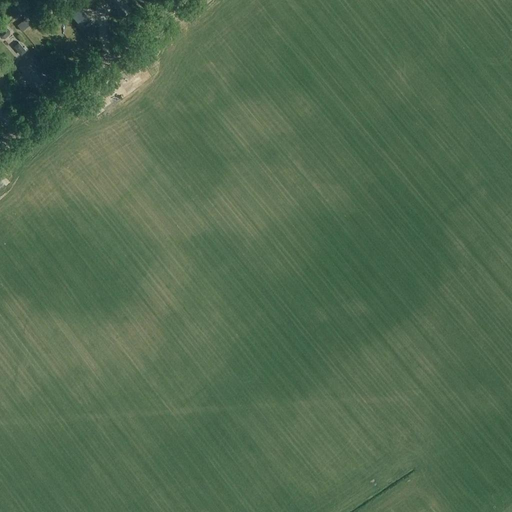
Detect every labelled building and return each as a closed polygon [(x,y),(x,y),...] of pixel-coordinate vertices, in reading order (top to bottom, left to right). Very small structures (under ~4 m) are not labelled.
[(123,0),(107,0),(122,18),(131,10),(123,0)] [(77,4),(68,12),(81,28),(90,21),(77,4)] [(24,9),(21,12),(27,20),(31,18),(24,9)] [(19,24),(18,25),(22,31),(24,30),(31,24),(26,19),(19,24)] [(0,31),(0,36),(1,38),(4,38),(9,34),(9,31),(8,29),(4,29),(0,31)] [(39,84),(47,78),(45,76),(48,74),(31,54),(18,66),(32,83),(35,80),(39,84)]
